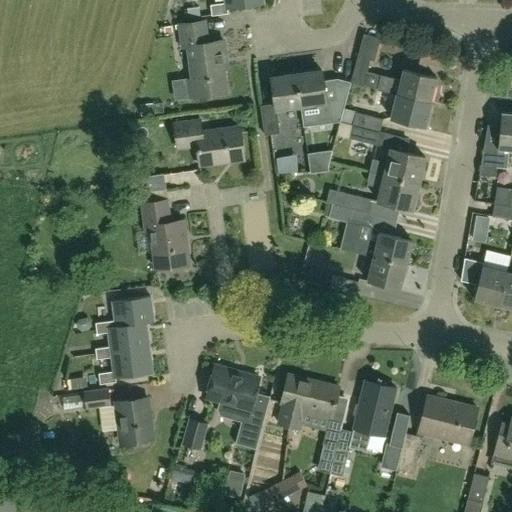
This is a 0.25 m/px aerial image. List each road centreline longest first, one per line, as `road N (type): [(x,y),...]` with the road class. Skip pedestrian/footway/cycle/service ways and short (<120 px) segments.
road 1 (residential): [(437,334),(486,26)]
road 2 (residential): [(437,334),(232,330)]
road 3 (residential): [(232,330),(215,193)]
road 4 (residential): [(360,5),(486,26)]
